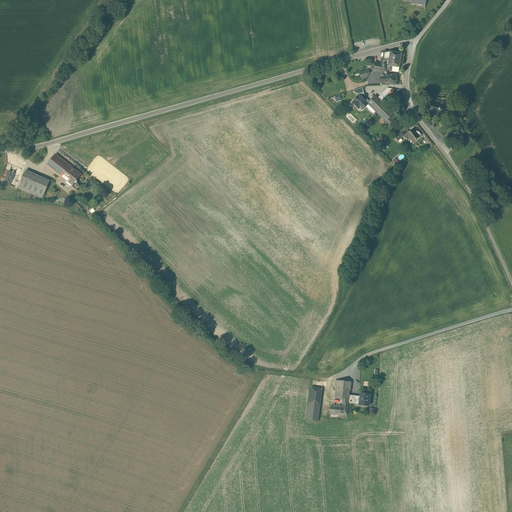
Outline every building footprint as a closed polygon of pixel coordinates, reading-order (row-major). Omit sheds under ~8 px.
[(390,52),(384,53),(383,61),(381,61),(381,64),(388,65),(390,52)] [(402,54),(390,52),(388,65),(388,66),(391,67),(399,68),(402,54)] [(388,66),(388,65),(381,64),(373,63),(371,69),(377,70),(378,71),(381,72),(381,71),(387,72),(387,70),(388,66)] [(386,75),(386,82),(386,85),(397,85),(396,75),(386,75)] [(360,95),(361,96),(362,95),(364,95),(362,88),(353,90),(354,91),(359,96),(360,95)] [(388,88),(377,99),(382,104),(383,104),(385,102),(390,96),(395,92),(392,89),(388,88)] [(395,92),(390,96),(395,101),(400,97),(395,92)] [(361,96),(360,95),(359,96),(358,97),(357,97),(354,100),(355,100),(352,102),(358,108),(360,107),(362,110),(368,104),(367,103),(369,101),(367,99),(365,101),(361,96)] [(380,106),(382,104),(377,99),(375,96),(369,101),(367,103),(368,104),(375,111),(377,112),(382,107),(380,106)] [(440,105),(432,102),(429,111),(442,115),(445,113),(447,110),(445,106),(443,106),(444,103),(440,102),(440,105)] [(375,111),(368,104),(366,106),(373,113),(375,111)] [(382,107),(377,112),(385,121),(390,117),(393,114),(385,106),(383,104),(382,104),(380,106),(382,107)] [(390,117),(385,121),(389,125),(394,120),(390,117)] [(409,132),(406,134),(410,139),(413,142),(419,137),(416,133),(413,129),(409,132)] [(404,136),(401,132),(395,137),(398,141),(404,136)] [(56,154),(47,166),(67,182),(66,183),(71,186),(81,174),(56,154)] [(11,184),(15,172),(9,170),(5,182),(11,184)] [(26,170),(18,188),(42,198),(50,180),(26,170)] [(349,395),(351,382),(335,380),(335,385),(336,385),(335,397),(343,398),(342,405),(331,404),(330,413),(347,415),(348,403),(349,395)] [(318,421),(322,388),(311,387),(306,419),(318,421)] [(371,394),(360,392),(360,396),(359,405),(369,406),(371,394)] [(360,396),(349,395),(348,403),(359,405),(360,396)]
